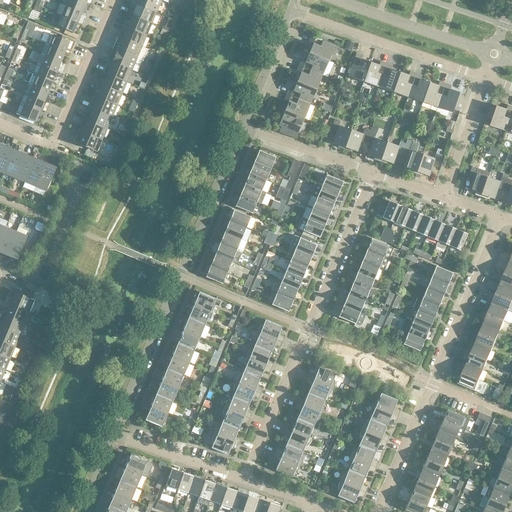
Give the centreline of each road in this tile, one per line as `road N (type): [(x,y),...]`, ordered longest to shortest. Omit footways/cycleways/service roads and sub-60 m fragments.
road 1 (residential): [(244,480),(113,435),(244,131)]
road 2 (residential): [(244,480),(369,175)]
road 3 (residential): [(375,511),(497,217)]
road 4 (residential): [(116,0),(56,145),(0,122)]
road 5 (residential): [(484,77),(290,11)]
road 6 (tertiary): [(481,50),(338,0)]
road 7 (residential): [(369,175),(244,131)]
road 8 (residential): [(244,131),(290,11)]
road 9 (residential): [(444,198),(484,77)]
